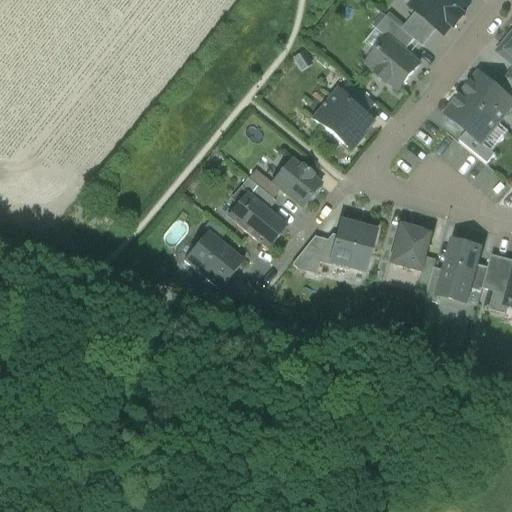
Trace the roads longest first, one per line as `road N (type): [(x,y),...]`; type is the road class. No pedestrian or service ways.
road 1 (unclassified): [(511,394),(0,256)]
road 2 (residential): [(511,223),(353,181),(507,0)]
road 3 (unclassified): [(0,389),(106,511)]
